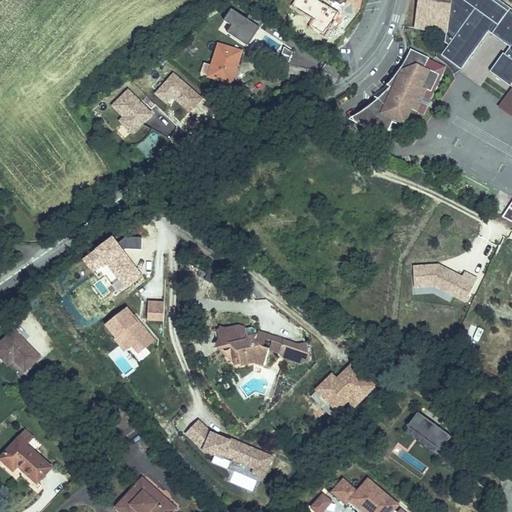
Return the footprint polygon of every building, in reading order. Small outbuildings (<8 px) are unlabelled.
[(511,9),(499,0),(418,0),(415,29),(446,33),(445,43),(449,46),(442,56),(461,70),(489,32),(510,47),(505,54),(503,53),(490,72),(510,87),(511,84),(511,9)] [(244,42),(222,35),(219,45),(241,52),(244,42)] [(201,74),(209,77),(231,84),(241,52),(219,45),(213,66),(204,63),(201,74)] [(421,103),(418,101),(420,97),(423,98),(427,90),(431,92),(439,75),(425,68),(429,59),(429,58),(411,50),(407,59),(402,67),(394,78),(387,86),(390,87),(382,96),(372,104),(362,112),(352,118),(355,123),(386,137),(393,123),(403,127),(411,110),(416,112),(421,103)] [(446,67),(429,59),(425,68),(439,75),(431,92),(427,90),(423,98),(420,97),(418,101),(421,103),(416,112),(424,115),(428,106),(429,106),(431,102),(430,101),(446,67)] [(173,99),(189,114),(203,99),(173,71),(153,93),(166,105),(173,99)] [(132,135),(154,114),(127,88),(110,106),(121,117),(117,121),(132,135)] [(511,88),(498,107),(511,116),(511,88)] [(156,130),(137,150),(149,161),(167,141),(156,130)] [(511,203),(503,217),(511,221),(511,203)] [(449,226),(436,230),(438,237),(451,233),(449,226)] [(411,264),(411,294),(431,294),(444,299),(457,299),(467,303),(477,277),(468,274),(460,274),(437,264),(411,264)] [(163,322),(164,301),(147,301),(146,321),(163,322)] [(127,306),(103,326),(119,346),(108,354),(125,376),(139,365),(134,358),(155,341),(127,306)] [(465,322),(458,338),(471,344),(478,328),(465,322)] [(239,326),(218,331),(221,347),(230,345),(227,357),(235,356),(235,360),(240,359),(241,365),(254,362),(264,366),(270,349),(263,347),(256,339),(258,333),(255,330),(252,328),(246,329),(239,326)] [(0,344),(0,356),(5,361),(10,356),(25,372),(40,358),(14,331),(0,344)] [(219,349),(227,357),(230,345),(221,347),(218,331),(215,332),(219,349)] [(284,341),(258,332),(256,339),(263,347),(270,349),(280,353),(284,341)] [(301,362),(309,360),(306,344),(298,346),(284,341),(280,353),(285,358),(300,363),(301,362)] [(10,356),(5,361),(8,365),(14,360),(10,356)] [(236,366),(241,365),(240,359),(235,360),(235,356),(227,357),(236,366)] [(309,396),(332,418),(347,402),(354,409),(378,385),(352,361),(337,377),(332,373),(309,396)] [(102,407),(123,437),(136,428),(115,398),(102,407)] [(452,437),(418,412),(408,427),(441,451),(452,437)] [(263,477),(272,457),(226,438),(225,440),(212,434),(199,422),(187,434),(205,450),(232,462),(233,459),(255,468),(253,473),(263,477)] [(26,431),(19,439),(26,445),(33,437),(26,431)] [(1,459),(14,471),(19,466),(38,483),(52,467),(26,445),(19,439),(1,459)] [(213,458),(211,465),(229,469),(231,462),(213,458)] [(0,460),(0,465),(17,480),(21,475),(38,490),(42,486),(38,483),(19,466),(14,471),(1,459),(0,460)] [(173,511),(176,509),(143,479),(117,508),(120,511),(139,511),(144,507),(150,511),(149,511),(173,511)] [(401,511),(400,511),(397,511),(394,509),(397,505),(369,481),(358,493),(343,481),(334,492),(347,503),(350,499),(354,495),(373,511),(401,511)] [(207,502),(199,493),(195,497),(202,506),(207,502)] [(323,511),(332,502),(323,495),(312,508),(315,511),(323,511)] [(373,511),(354,495),(350,499),(364,511),(373,511)]
